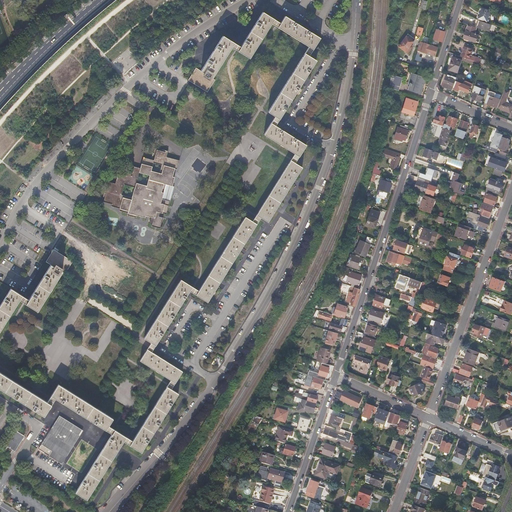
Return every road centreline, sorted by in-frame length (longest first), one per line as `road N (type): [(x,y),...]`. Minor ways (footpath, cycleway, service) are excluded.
road 1 (residential): [(108,511),(178,433),(282,272),(339,126),(354,0)]
road 2 (residential): [(0,243),(31,188),(111,101),(208,21),(248,0)]
road 3 (residential): [(430,92),(335,375)]
road 4 (residential): [(429,415),(511,191)]
road 5 (residential): [(335,375),(287,511)]
road 6 (trunk): [(50,86),(149,0)]
road 7 (trunk): [(91,9),(0,98)]
road 8 (secondary): [(91,9),(0,87)]
